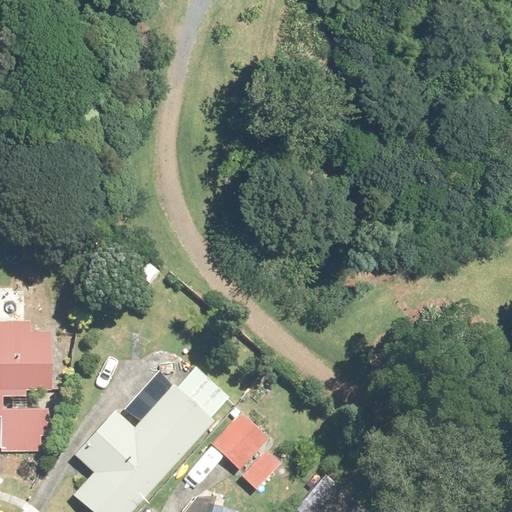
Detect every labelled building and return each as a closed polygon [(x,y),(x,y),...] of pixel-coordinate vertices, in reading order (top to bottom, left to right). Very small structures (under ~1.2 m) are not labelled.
[(0,454),(41,455),(41,409),(19,409),(19,391),(41,392),(42,321),(0,320),(0,454)] [(78,511),(126,511),(224,399),(185,366),(130,430),(107,411),(68,457),(87,474),(64,500),(78,511)] [(243,412),(207,443),(252,495),(289,464),(243,412)] [(335,469),(291,511),(376,511),(377,511),(335,469)] [(225,511),(227,505),(173,499),(170,511),(225,511)]
